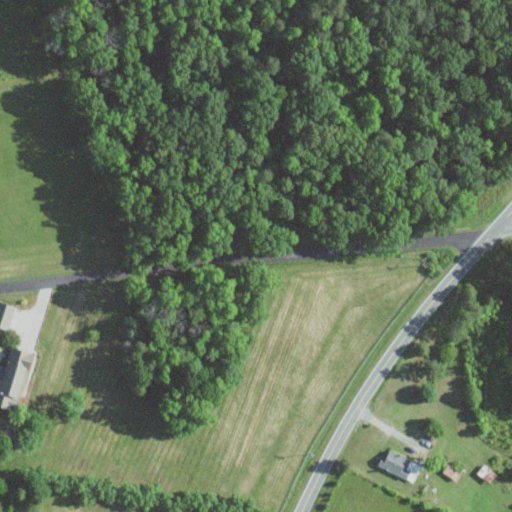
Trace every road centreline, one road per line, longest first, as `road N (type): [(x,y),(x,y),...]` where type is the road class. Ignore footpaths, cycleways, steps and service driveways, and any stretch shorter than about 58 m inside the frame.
road 1 (residential): [(0,290),(262,252),(511,231)]
road 2 (tertiary): [(302,511),(393,354),(511,212)]
